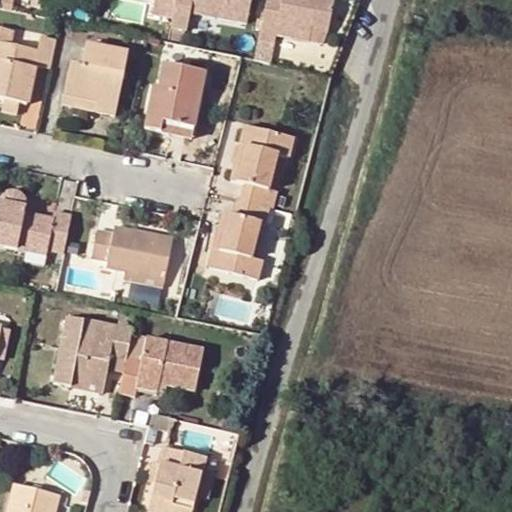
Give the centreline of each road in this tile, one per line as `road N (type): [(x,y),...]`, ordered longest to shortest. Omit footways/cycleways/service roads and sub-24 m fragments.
road 1 (residential): [(240,511),(386,0)]
road 2 (residential): [(0,144),(206,184)]
road 3 (residential): [(103,511),(109,466),(92,443),(0,420)]
